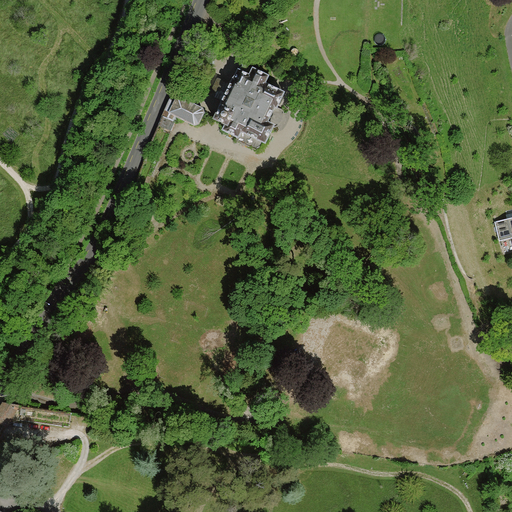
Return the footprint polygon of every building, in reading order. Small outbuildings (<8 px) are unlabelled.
[(250,78),(239,73),(232,86),(219,79),(210,96),(224,103),(215,123),(226,128),(224,133),(238,140),(241,133),(266,145),(274,128),(267,124),(275,108),(277,110),(284,95),(265,86),(269,78),(253,71),(250,78)] [(204,111),(179,99),(172,114),(197,127),(200,125),(205,114),(204,111)] [(511,239),(511,219),(497,222),(501,242),(511,239)] [(280,270),(271,262),(266,268),(275,276),(280,270)] [(15,305),(9,304),(4,307),(3,313),(6,318),(12,319),(17,316),(18,310),(15,305)] [(373,340),(338,322),(317,363),(334,371),(347,347),(365,356),(373,340)] [(3,401),(0,406),(0,432),(4,425),(7,426),(19,403),(3,401)] [(71,414),(21,406),(19,420),(69,427),(71,414)]
